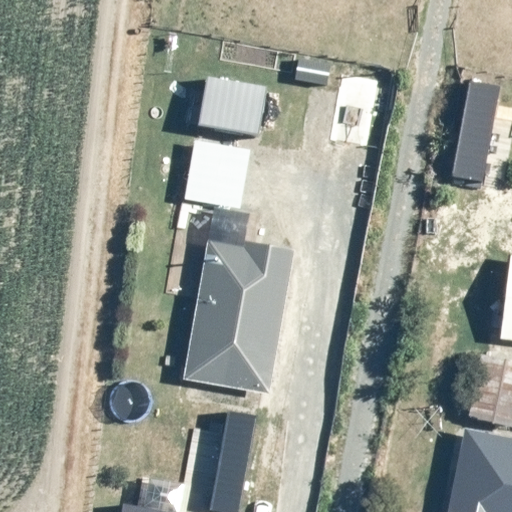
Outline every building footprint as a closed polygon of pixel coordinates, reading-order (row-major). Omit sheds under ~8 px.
[(331,68),(298,61),(295,79),(328,86),(331,68)] [(268,88),(208,77),(201,126),(259,135),(268,88)] [(502,88),(470,82),(452,176),(483,182),(502,88)] [(251,149),(196,139),(186,199),(241,208),(251,149)] [(250,214),(213,207),(183,380),(269,395),(295,250),(246,242),(250,214)] [(511,254),(510,255),(499,340),(511,341),(511,254)] [(511,362),(480,357),(470,418),(511,424),(511,362)] [(238,511),(256,417),(230,412),(211,509),(226,511),(238,511)] [(511,511),(511,438),(465,430),(448,511),(511,511)] [(167,511),(122,503),(120,511),(167,511)]
